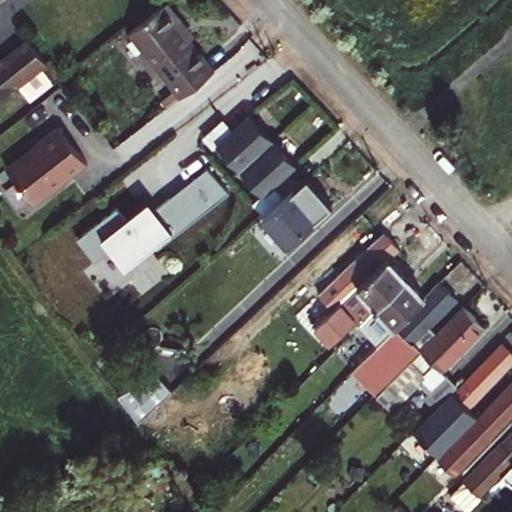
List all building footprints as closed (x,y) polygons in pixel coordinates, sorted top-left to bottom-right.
[(172,19),(163,8),(126,39),(174,98),(207,71),(200,62),(222,44),(190,5),(172,19)] [(1,68),(0,66),(0,103),(43,67),(26,47),(1,68)] [(252,205),(263,217),(286,196),(276,185),(298,164),(251,113),(217,145),(264,194),(252,205)] [(60,185),(82,166),(52,130),(30,148),(32,150),(2,174),(27,203),(32,205),(55,186),(60,185)] [(208,170),(192,183),(213,208),(229,195),(208,170)] [(334,203),(309,175),(286,196),(263,217),(289,245),(334,203)] [(192,183),(169,202),(190,228),(213,208),(192,183)] [(77,245),(96,268),(112,256),(126,274),(155,250),(159,253),(190,228),(169,202),(154,213),(147,205),(125,224),(116,213),(77,245)] [(337,312),(342,307),(387,259),(399,248),(384,233),(327,292),(304,316),(319,331),(329,320),(337,312)] [(356,318),(362,324),(406,278),(387,259),(342,307),(337,312),(329,320),(319,331),(331,343),(356,318)] [(362,362),(381,342),(424,295),(406,278),(362,324),(371,333),(352,353),(362,362)] [(434,285),(424,295),(381,342),(362,362),(355,370),(379,393),(402,366),(419,349),(438,327),(431,321),(450,301),(434,285)] [(451,390),(456,385),(436,366),(477,323),(460,308),(420,350),(419,349),(402,366),(379,393),(394,406),(421,377),(444,398),(451,390)] [(511,357),(511,355),(502,346),(456,394),(451,390),(444,398),(439,403),(414,430),(440,456),(478,415),(467,405),(511,357)] [(112,388),(123,404),(160,384),(152,367),(112,388)] [(123,404),(144,431),(177,400),(160,384),(123,404)] [(511,411),(511,386),(442,459),(455,471),(511,411)] [(469,511),(503,476),(511,466),(511,437),(451,501),(463,511),(469,511)] [(511,466),(503,476),(511,485),(511,466)]
